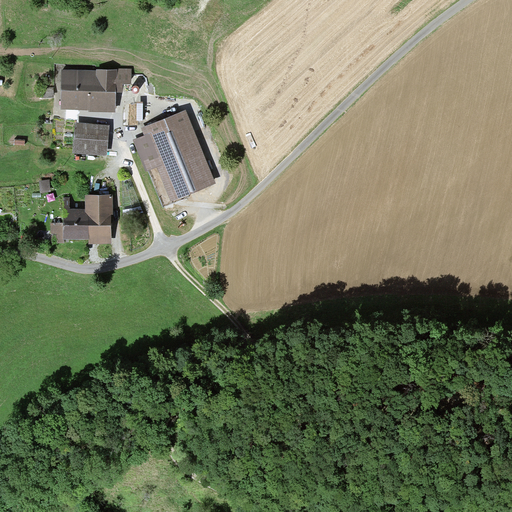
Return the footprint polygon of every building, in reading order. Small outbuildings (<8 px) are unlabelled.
[(97,72),(63,71),(62,111),(89,111),(89,113),(116,113),(117,94),(122,94),(122,87),(131,87),(131,70),(97,70),(97,72)] [(54,88),(42,89),(43,98),(54,98),(54,88)] [(187,110),(141,129),(145,136),(134,141),(147,173),(157,169),(171,204),(218,185),(187,110)] [(110,126),(77,124),(74,154),(107,156),(110,126)] [(40,181),(41,193),(51,192),(50,180),(40,181)] [(89,241),(89,245),(111,245),(111,229),(113,229),(113,195),(85,195),(85,208),(69,208),(69,198),(64,198),(64,224),(64,241),(89,241)] [(64,241),(64,224),(50,224),(50,234),(57,234),(57,243),(64,243),(64,241)]
